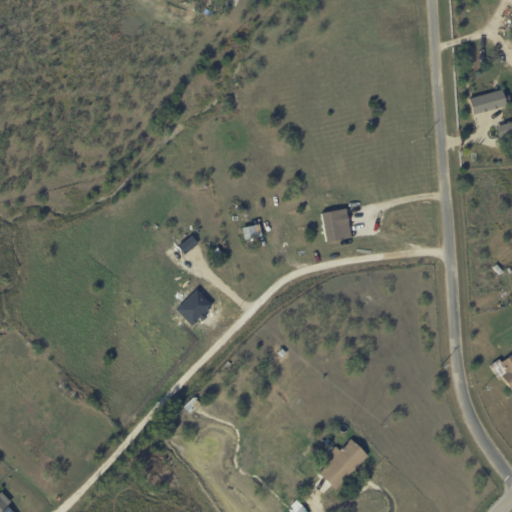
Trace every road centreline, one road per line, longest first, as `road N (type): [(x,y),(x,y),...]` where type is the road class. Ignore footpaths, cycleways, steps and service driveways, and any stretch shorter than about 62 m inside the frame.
road 1 (residential): [(511,478),(463,409),(453,365),(429,0)]
road 2 (residential): [(448,252),(296,267),(63,504)]
